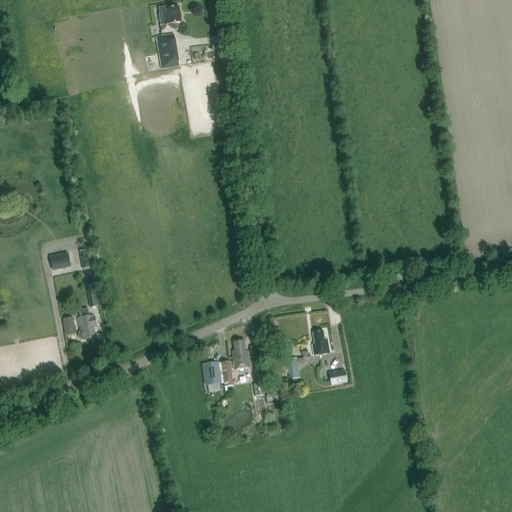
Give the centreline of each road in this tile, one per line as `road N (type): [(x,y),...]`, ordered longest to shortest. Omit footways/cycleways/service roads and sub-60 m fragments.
road 1 (unclassified): [(267,304),(218,0)]
road 2 (unclassified): [(0,430),(267,304)]
road 3 (unclassified): [(511,271),(267,304)]
